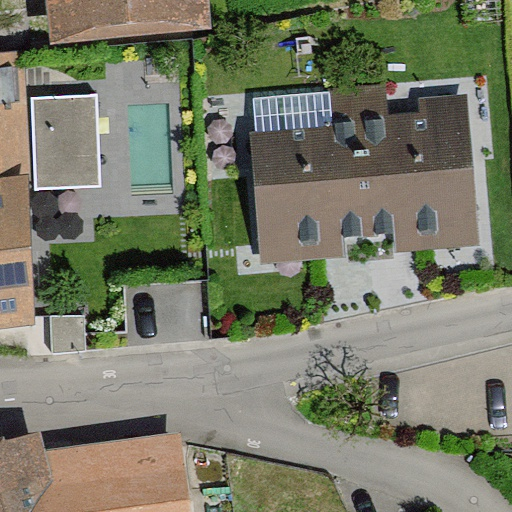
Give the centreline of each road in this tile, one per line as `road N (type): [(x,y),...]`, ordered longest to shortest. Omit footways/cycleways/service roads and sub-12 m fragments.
road 1 (residential): [(173,397),(511,318)]
road 2 (residential): [(491,511),(455,480),(220,425),(173,397)]
road 3 (residential): [(173,397),(0,399)]
